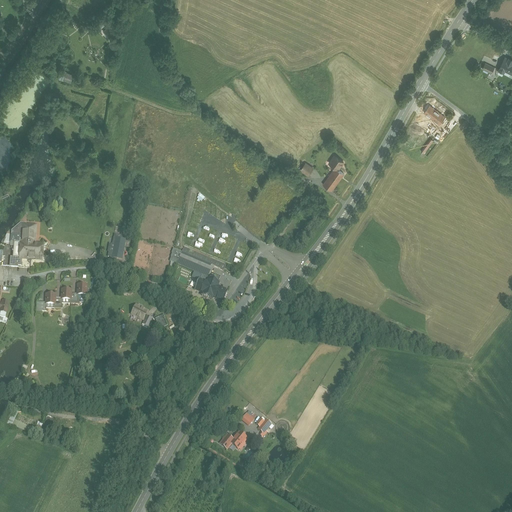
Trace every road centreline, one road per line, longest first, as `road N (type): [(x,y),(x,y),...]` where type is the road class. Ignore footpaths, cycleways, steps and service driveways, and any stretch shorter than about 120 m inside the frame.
road 1 (secondary): [(419,83),(320,245),(171,449)]
road 2 (unclassified): [(268,253),(257,263),(248,305),(223,322),(103,268),(35,276),(0,268)]
road 3 (unclassified): [(171,449),(129,421),(0,402)]
road 4 (unclassified): [(511,176),(471,121),(419,83)]
